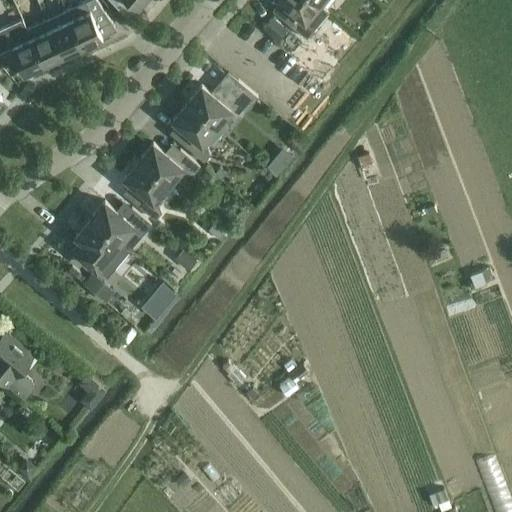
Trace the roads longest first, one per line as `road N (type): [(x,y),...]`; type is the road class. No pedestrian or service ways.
road 1 (track): [(95,511),(421,51)]
road 2 (residential): [(0,200),(99,136),(212,0)]
road 3 (residential): [(172,395),(0,253)]
